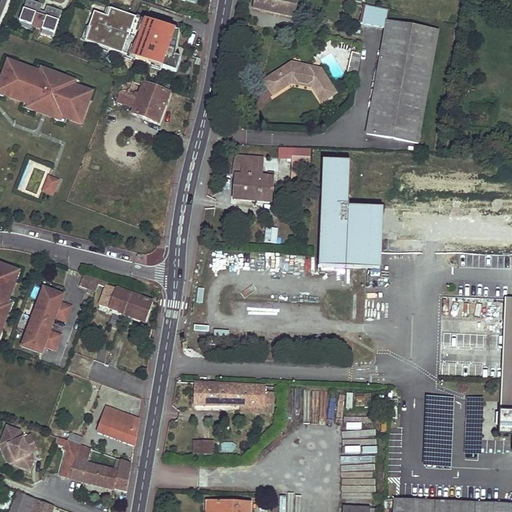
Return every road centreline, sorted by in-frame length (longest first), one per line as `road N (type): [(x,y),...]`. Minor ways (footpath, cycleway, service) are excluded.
road 1 (secondary): [(176,275),(225,0)]
road 2 (secondary): [(137,511),(176,275)]
road 3 (residential): [(0,238),(176,275)]
